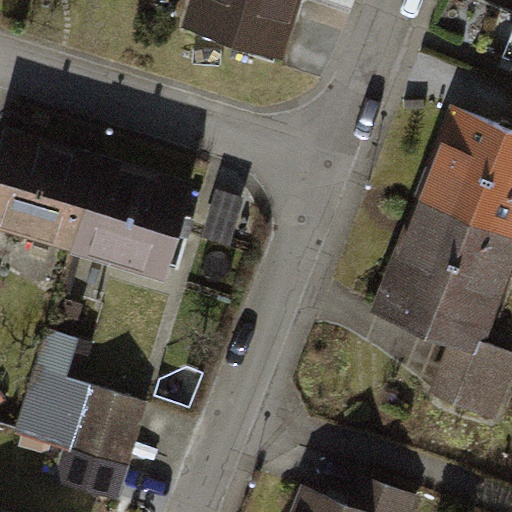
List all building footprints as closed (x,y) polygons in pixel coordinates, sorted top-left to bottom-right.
[(278,0),(209,0),(194,41),(279,72),(303,9),(278,0)] [(278,0),(303,9),(305,0),(278,0)] [(511,128),(460,109),(425,200),(511,233),(511,128)] [(0,150),(0,216),(77,239),(99,161),(5,134),(0,150)] [(77,239),(170,268),(194,189),(99,161),(77,239)] [(511,233),(425,200),(382,309),(483,348),(511,274),(511,233)] [(511,373),(446,351),(431,396),(496,418),(511,373)] [(145,400),(93,384),(73,446),(126,462),(145,400)] [(73,446),(64,476),(117,492),(126,462),(73,446)] [(313,494),(307,511),(433,511),(436,503),(365,481),(358,507),(313,494)]
